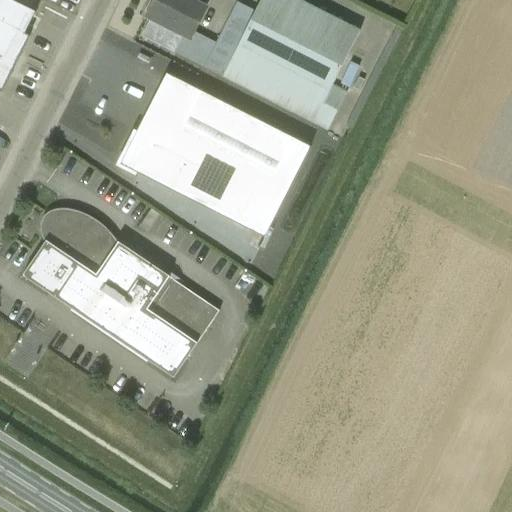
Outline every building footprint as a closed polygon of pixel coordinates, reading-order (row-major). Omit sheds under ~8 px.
[(0,0),(0,92),(1,93),(28,37),(23,35),(34,13),(6,0),(0,0)] [(260,0),(253,13),(235,4),(215,45),(192,33),(204,8),(188,0),(155,0),(146,19),(184,38),(176,54),(326,131),(345,94),(331,87),(358,33),(293,0),(260,0)] [(344,71),(339,82),(350,87),(360,66),(346,60),(341,70),(344,71)] [(123,164),(264,236),(309,147),(168,75),(123,164)] [(40,238),(44,244),(21,277),(48,295),(52,289),(76,305),(71,311),(172,379),(218,312),(117,243),(116,244),(108,232),(97,223),(85,216),(71,211),(57,210),(50,212),(44,217),(40,223),(38,231),(40,238)]
